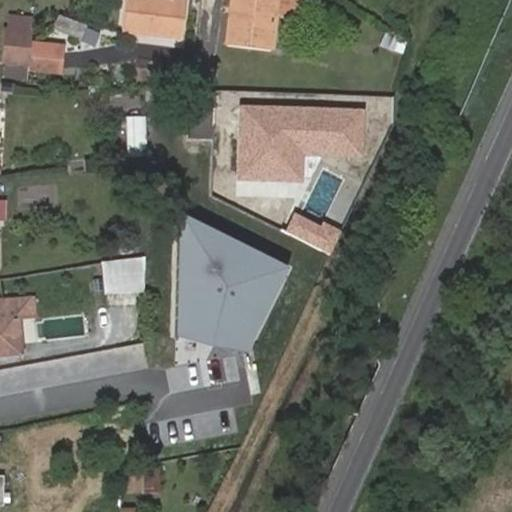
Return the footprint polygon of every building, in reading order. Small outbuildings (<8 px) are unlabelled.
[(170,0),(170,3),(136,0),(128,0),(125,35),(188,41),(193,1),(182,0),(170,0)] [(297,0),(239,0),(239,11),(232,10),(228,48),(272,53),(275,17),(295,20),(297,0)] [(33,47),(34,45),(35,31),(2,28),(0,59),(0,62),(32,64),(33,47)] [(32,64),(31,73),(59,75),(61,50),(33,47),(32,64)] [(126,160),(146,159),(144,117),(124,118),(126,160)] [(247,354),(291,268),(177,214),(174,337),(210,348),(247,354)] [(101,261),(102,298),(143,298),(142,261),(101,261)] [(19,301),(21,319),(35,318),(34,300),(19,301)] [(0,354),(4,354),(2,324),(21,322),(21,319),(19,301),(0,303),(0,354)] [(24,353),(21,322),(2,324),(4,354),(24,353)] [(124,493),(141,493),(141,470),(124,469),(124,493)] [(0,504),(9,504),(8,472),(0,472),(0,504)]
